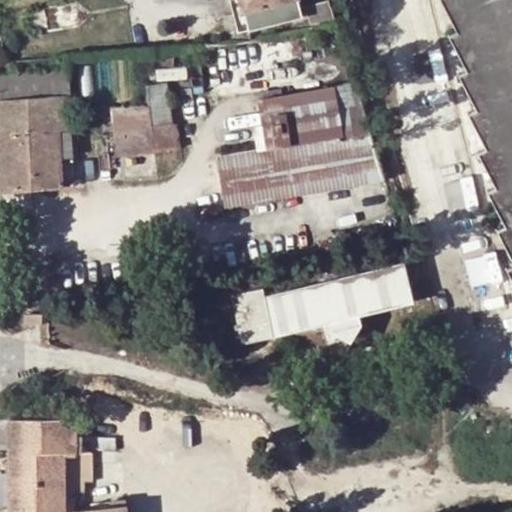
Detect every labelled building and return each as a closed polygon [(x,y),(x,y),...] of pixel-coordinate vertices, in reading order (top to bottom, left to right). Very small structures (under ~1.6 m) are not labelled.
[(239,0),(230,0),(239,33),(302,17),(297,0),(295,0),(244,12),(239,0)] [(239,0),(244,12),(295,0),(239,0)] [(322,0),(317,2),(320,11),(332,8),(329,0),(322,0)] [(511,0),(440,0),(456,30),(448,35),(465,69),(457,74),(475,107),(467,112),(484,146),(476,151),(495,185),(486,190),(504,224),(496,230),(511,262),(511,263),(505,267),(511,280),(511,0)] [(324,25),(337,22),(332,8),(320,11),(324,25)] [(68,71),(0,76),(0,156),(2,188),(75,184),(68,71)] [(370,130),(354,81),(257,99),(266,147),(370,130)] [(146,84),(149,106),(155,152),(175,149),(166,82),(146,84)] [(155,152),(149,106),(115,110),(122,169),(156,166),(155,152)] [(226,207),(384,180),(370,130),(266,147),(218,156),(226,207)] [(405,265),(268,289),(275,326),(332,317),(333,326),(347,337),(357,322),(356,313),(411,303),(405,265)] [(265,281),(234,285),(240,333),(271,328),(265,281)] [(75,420),(51,420),(11,420),(10,511),(71,511),(74,511),(74,497),(75,497),(75,439),(75,420)]
